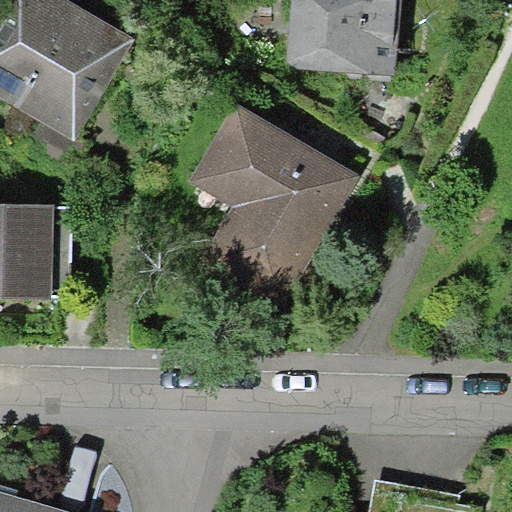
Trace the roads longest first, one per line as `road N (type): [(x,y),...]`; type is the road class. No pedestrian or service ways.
road 1 (residential): [(154,404),(511,407)]
road 2 (residential): [(0,402),(154,404)]
